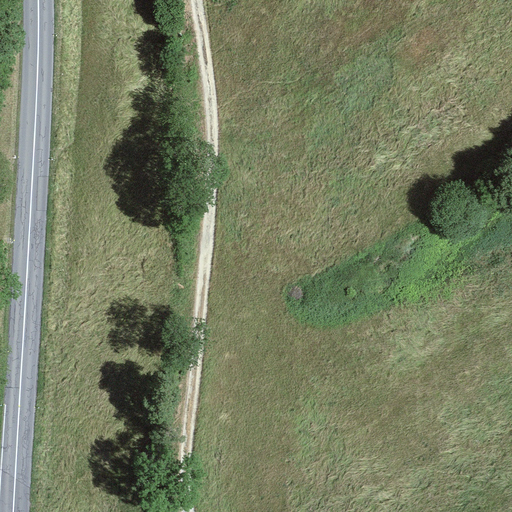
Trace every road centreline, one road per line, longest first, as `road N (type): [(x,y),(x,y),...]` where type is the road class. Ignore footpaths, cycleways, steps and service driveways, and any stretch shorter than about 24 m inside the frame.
road 1 (track): [(188,511),(185,450),(212,136),(196,0)]
road 2 (primary): [(38,0),(13,511)]
